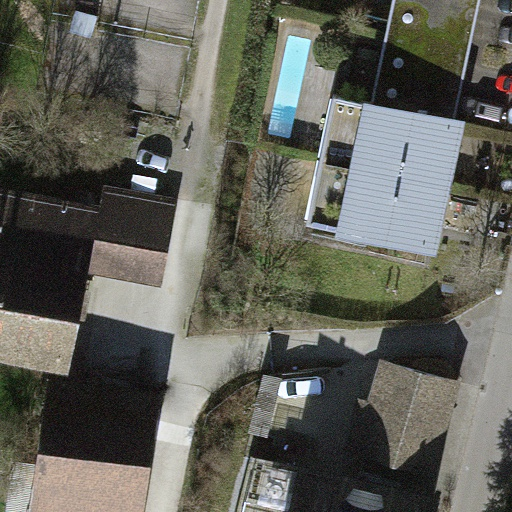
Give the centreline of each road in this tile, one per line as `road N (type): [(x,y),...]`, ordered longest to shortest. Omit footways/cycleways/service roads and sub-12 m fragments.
road 1 (track): [(218,0),(194,126),(202,165),(166,351),(271,352),(511,334)]
road 2 (residential): [(511,360),(477,511)]
